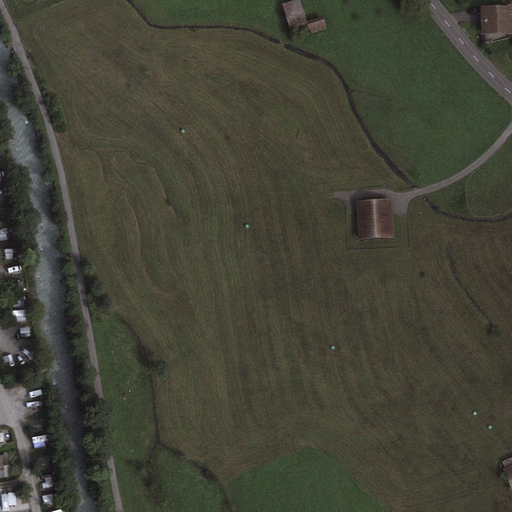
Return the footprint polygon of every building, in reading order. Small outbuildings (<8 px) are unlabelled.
[(291,26),(304,22),(298,3),(285,7),(291,26)] [(484,11),(484,32),(510,31),(509,8),(493,8),(494,12),(484,11)] [(314,31),(324,28),(321,19),(311,22),(314,31)] [(304,22),(291,26),(292,33),(306,29),(304,22)] [(361,237),(391,236),(389,214),(382,214),(381,204),(359,205),(361,237)] [(41,394),(26,397),(28,412),(44,408),(41,394)] [(8,453),(0,453),(0,476),(9,476),(8,453)] [(3,506),(17,504),(15,492),(1,494),(3,506)]
